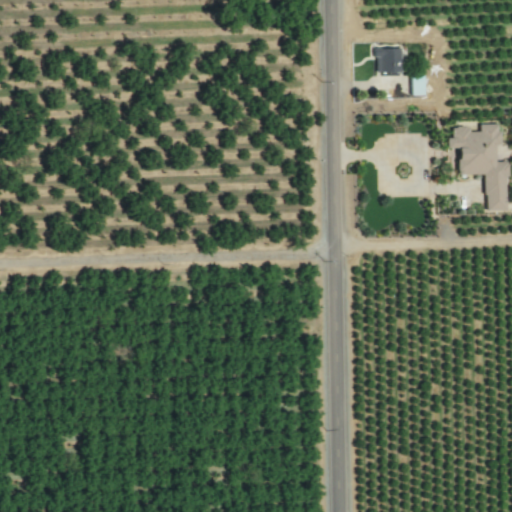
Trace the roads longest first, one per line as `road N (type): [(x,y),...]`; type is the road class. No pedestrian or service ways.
road 1 (tertiary): [(343,511),(334,0)]
road 2 (residential): [(339,253),(0,264)]
